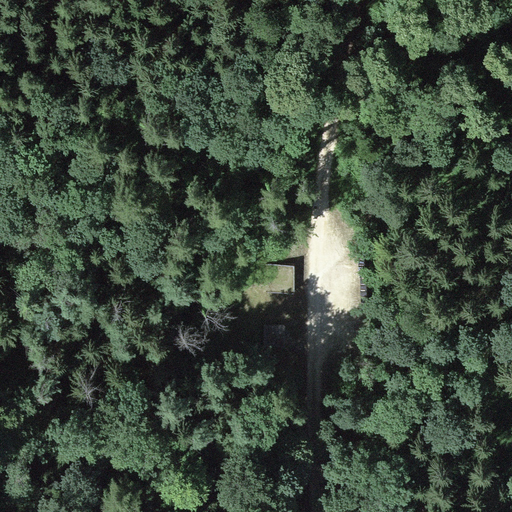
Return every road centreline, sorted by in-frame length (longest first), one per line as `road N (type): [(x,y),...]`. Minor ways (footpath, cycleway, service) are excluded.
road 1 (track): [(324,511),(311,361),(340,87)]
road 2 (track): [(161,511),(11,269),(0,227)]
road 3 (track): [(340,87),(423,48),(511,38)]
